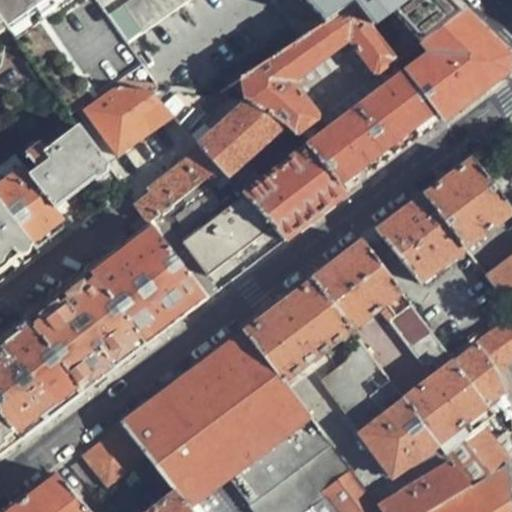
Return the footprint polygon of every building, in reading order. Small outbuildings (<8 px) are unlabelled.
[(0,0),(0,21),(4,27),(7,33),(17,26),(21,30),(45,15),(54,8),(50,2),(54,0),(0,0)] [(76,0),(54,0),(50,2),(54,8),(57,13),(76,0)] [(126,43),(185,0),(133,0),(107,18),(126,43)] [(252,0),(185,0),(126,43),(156,85),(169,86),(169,70),(163,61),(252,0)] [(320,0),(295,0),(169,86),(220,93),(243,80),(243,75),(333,18),(320,0)] [(446,0),(327,0),(338,15),(354,4),(373,31),(393,15),(421,43),(458,13),(446,0)] [(354,4),(338,15),(333,18),(243,75),(243,80),(247,100),(283,126),(309,146),(346,193),(368,177),(412,143),(477,94),(504,74),(506,60),(458,13),(421,43),(432,56),(428,60),(422,59),(407,72),(373,31),(354,4)] [(7,33),(51,97),(53,97),(69,118),(86,106),(38,38),(53,28),(45,15),(21,30),(17,26),(7,33)] [(118,158),(172,119),(148,91),(120,88),(84,115),(112,150),(118,158)] [(264,180),(244,159),(259,147),(283,126),(247,100),(239,99),(148,91),(172,119),(198,147),(221,174),(242,197),(264,180)] [(38,172),(31,177),(56,210),(69,200),(109,169),(79,132),(48,154),(42,146),(27,157),(38,172)] [(0,135),(0,201),(34,245),(49,234),(65,222),(56,210),(31,177),(0,135)] [(277,170),(313,219),(330,206),(346,193),(309,146),(277,170)] [(149,198),(136,207),(151,228),(221,174),(198,147),(187,155),(190,160),(145,194),(149,198)] [(511,208),(476,163),(473,160),(449,178),(425,196),(464,248),(511,211),(511,208)] [(242,197),(271,230),(282,243),(313,219),(277,170),(264,180),(242,197)] [(221,174),(151,228),(207,301),(212,297),(217,293),(207,279),(271,230),(242,197),(221,174)] [(464,248),(425,196),(401,215),(377,233),(419,282),(464,248)] [(0,275),(36,248),(34,245),(0,201),(0,275)] [(151,228),(90,275),(146,348),(160,338),(207,301),(151,228)] [(315,280),(353,330),(364,321),(387,304),(395,314),(391,318),(394,322),(394,327),(422,365),(428,365),(432,362),(443,375),(424,388),(406,401),(444,451),(493,412),(485,402),(455,362),(366,242),(344,259),(327,271),(315,280)] [(511,295),(511,259),(487,278),(504,302),(511,295)] [(90,275),(29,322),(84,396),(115,372),(146,348),(90,275)] [(282,306),(246,333),(283,382),(353,330),(315,280),(282,306)] [(444,451),(470,488),(507,467),(511,463),(511,295),(504,302),(511,312),(511,314),(493,327),(475,341),(478,345),(507,386),(511,394),(511,398),(493,412),(444,451)] [(511,314),(511,312),(504,302),(485,317),(493,327),(511,314)] [(29,322),(0,343),(0,415),(21,444),(53,419),(84,396),(29,322)] [(308,511),(381,511),(378,507),(283,382),(246,333),(144,410),(123,426),(147,457),(177,496),(189,511),(222,511),(281,468),(303,502),(308,511)] [(431,474),(378,507),(381,511),(430,511),(470,488),(444,451),(406,401),(360,340),(357,344),(347,362),(321,382),(392,477),(410,465),(417,473),(427,469),(431,474)] [(466,354),(455,362),(485,402),(507,386),(478,345),(466,354)] [(0,415),(0,459),(21,444),(0,415)] [(147,457),(123,426),(83,457),(108,487),(147,457)] [(510,511),(509,496),(507,467),(470,488),(430,511),(510,511)] [(222,511),(291,511),(303,502),(281,468),(222,511)] [(22,503),(10,511),(88,511),(58,476),(22,503)] [(155,511),(189,511),(177,496),(155,511)]
